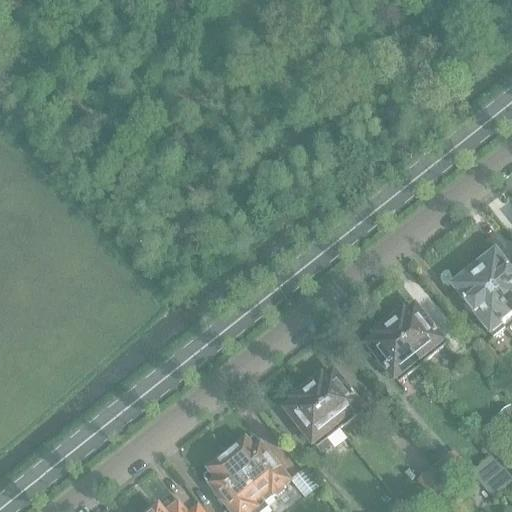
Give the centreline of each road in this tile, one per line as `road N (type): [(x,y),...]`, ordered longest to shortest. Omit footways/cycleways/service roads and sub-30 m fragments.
road 1 (tertiary): [(0,510),(511,104)]
road 2 (residential): [(59,511),(511,154)]
